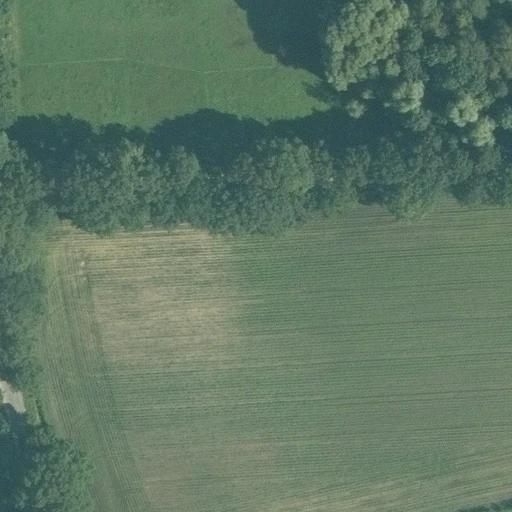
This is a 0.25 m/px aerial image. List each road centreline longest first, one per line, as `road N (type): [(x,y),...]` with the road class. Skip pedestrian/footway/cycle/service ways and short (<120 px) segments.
road 1 (track): [(511,165),(0,194)]
road 2 (unclassified): [(48,511),(0,336)]
